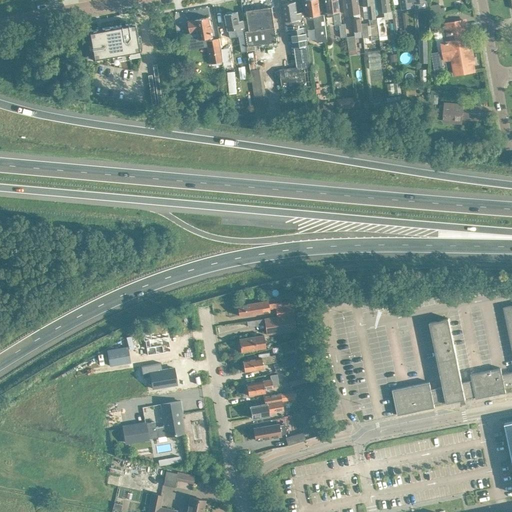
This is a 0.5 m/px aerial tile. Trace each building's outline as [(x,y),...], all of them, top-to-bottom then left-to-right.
[(320,15),(318,0),(306,0),(309,19),(314,18),(316,28),(318,42),(328,41),(324,14),(320,15)] [(336,25),(340,25),(342,24),(338,0),(326,0),(328,16),(334,15),(335,25),(336,25)] [(362,24),(358,0),(346,0),(349,15),(354,14),(354,19),(353,19),(355,32),(363,31),(362,24)] [(377,20),(374,0),(362,0),(363,6),(368,5),(372,35),(379,34),(377,20)] [(382,0),(384,12),(392,11),(390,0),(382,0)] [(401,0),(402,9),(413,7),(412,1),(414,0),(415,2),(427,0),(401,0)] [(285,4),(283,4),(286,22),(291,22),(297,68),(274,71),(277,92),(307,87),(308,94),(314,93),(310,67),(311,66),(305,27),(303,12),(297,13),(295,2),(289,3),(288,2),(286,3),(285,4)] [(186,13),(195,10),(193,3),(184,5),(186,13)] [(440,4),(431,6),(431,15),(445,12),(444,8),(440,8),(440,4)] [(248,20),(244,21),(245,29),(248,51),(256,50),(255,46),(278,43),(272,7),(246,11),(248,20)] [(248,52),(248,51),(245,29),(241,30),(238,13),(226,15),(228,33),(238,31),(240,45),(241,45),(242,53),(248,52)] [(385,17),(378,18),(380,37),(387,36),(385,17)] [(213,39),(209,18),(202,19),(201,18),(197,19),(196,20),(188,21),(190,33),(198,32),(199,40),(207,38),(212,64),(223,62),(221,49),(219,38),(213,39)] [(469,46),(466,28),(464,20),(446,24),(448,34),(457,32),(458,41),(449,43),(449,42),(446,42),(446,43),(443,44),(445,59),(453,57),(456,74),(473,71),(472,63),(473,63),(470,46),(469,46)] [(88,31),(93,60),(112,57),(112,54),(116,53),(117,57),(116,53),(121,52),(121,55),(140,52),(139,41),(137,41),(136,36),(138,36),(135,22),(88,31)] [(368,23),(362,24),(363,31),(364,38),(370,37),(368,23)] [(355,35),(347,37),(349,50),(357,49),(355,35)] [(229,48),(221,49),(223,62),(224,68),(232,66),(229,48)] [(427,48),(419,48),(420,63),(428,63),(427,48)] [(366,56),(367,74),(379,74),(379,56),(366,56)] [(368,83),(371,101),(381,100),(378,82),(368,83)] [(480,120),(481,113),(481,106),(469,105),(469,103),(460,102),(460,105),(445,104),(444,116),(443,116),(443,118),(444,118),(444,121),(461,122),(461,118),(480,120)] [(237,305),(239,316),(253,314),(253,313),(260,312),(260,313),(269,311),(267,300),(258,302),(258,303),(251,304),(251,303),(237,305)] [(511,305),(504,307),(511,348),(511,372),(502,375),(501,368),(471,374),(472,381),(462,383),(449,318),(430,322),(443,387),(431,389),(430,382),(392,390),(398,415),(435,407),(434,403),(446,401),(446,403),(466,399),(465,397),(475,395),(476,399),(506,393),(505,389),(511,387),(511,305)] [(293,314),(292,306),(276,309),(278,317),(293,314)] [(296,330),(293,314),(278,317),(264,319),(266,335),(296,330)] [(150,328),(142,330),(143,339),(144,339),(147,353),(171,349),(168,333),(151,336),(150,328)] [(266,348),(264,335),(239,339),(241,352),(266,348)] [(127,347),(107,350),(110,366),(130,362),(127,347)] [(263,357),(242,360),(244,372),(263,369),(262,364),(276,362),(275,355),(269,356),(269,354),(263,355),(263,357)] [(275,370),(298,362),(296,357),(273,364),(275,370)] [(160,363),(140,367),(143,379),(150,377),(152,389),(176,385),(173,368),(162,370),(160,363)] [(273,389),(273,386),(280,385),(278,374),(271,375),(272,379),(246,384),(248,396),(265,393),(265,390),(273,389)] [(304,377),(289,382),(291,390),(307,385),(304,377)] [(283,407),(282,404),(282,402),(289,400),(286,393),(269,397),(270,403),(250,406),(252,419),(269,416),(269,413),(277,412),(277,409),(283,407)] [(165,426),(155,427),(157,437),(167,436),(183,433),(179,412),(181,412),(180,404),(179,401),(162,404),(165,426)] [(154,422),(123,427),(125,442),(157,437),(154,422)] [(253,428),(255,440),(281,436),(281,435),(286,434),(284,424),(279,425),(279,424),(253,428)] [(285,438),(288,445),(305,440),(303,432),(285,438)] [(192,484),(194,476),(167,470),(164,485),(174,487),(176,480),(192,484)] [(161,508),(162,500),(163,494),(153,492),(148,511),(176,511),(177,511),(161,508)] [(130,496),(129,505),(137,506),(139,498),(130,496)] [(202,511),(205,500),(190,497),(186,511),(202,511)]
